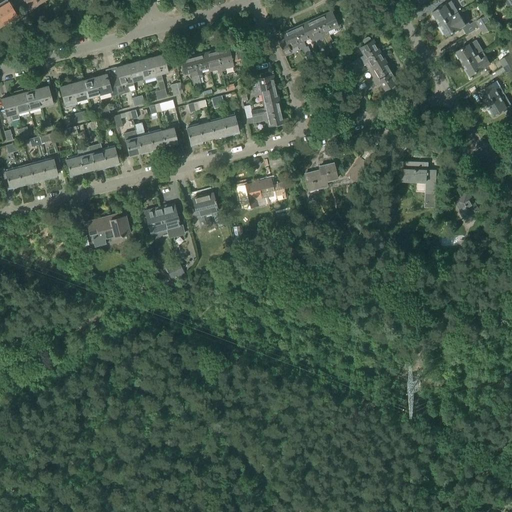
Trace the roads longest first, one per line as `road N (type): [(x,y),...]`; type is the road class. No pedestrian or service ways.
road 1 (residential): [(304,135),(0,211)]
road 2 (track): [(195,325),(195,511)]
road 3 (residential): [(0,72),(154,31)]
road 4 (residential): [(446,100),(304,135)]
road 5 (residential): [(304,135),(250,0)]
